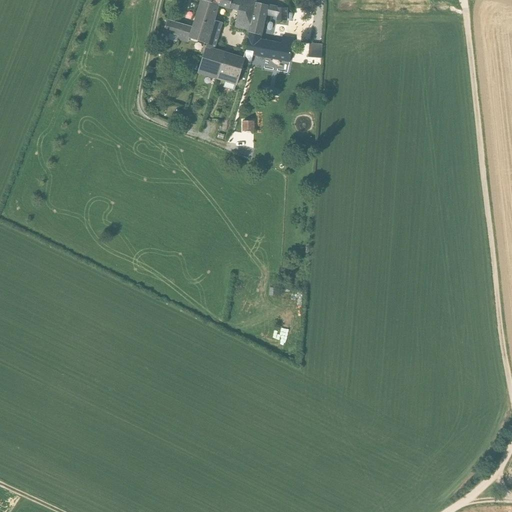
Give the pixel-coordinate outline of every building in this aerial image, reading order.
[(206,44),(207,41),(214,20),(218,6),(219,4),(203,0),(201,0),(194,27),(167,20),(164,31),(206,44)] [(203,0),(219,4),(218,6),(237,11),(233,28),(249,32),(256,2),(246,0),(203,0)] [(256,2),(249,32),(246,51),(244,57),(243,62),(263,66),(266,57),(290,62),(293,47),(260,40),(265,15),(275,17),(277,8),(256,2)] [(286,8),(277,8),(275,17),(277,18),(277,21),(286,21),(286,8)] [(207,41),(206,44),(207,44),(216,48),(223,23),(214,20),(207,41)] [(216,48),(207,44),(198,73),(217,78),(226,51),(216,48)] [(321,58),(322,45),(309,44),(308,57),(321,58)] [(236,84),(243,62),(244,57),(226,51),(217,78),(236,84)] [(253,121),(243,121),(243,131),(254,131),(253,121)]
